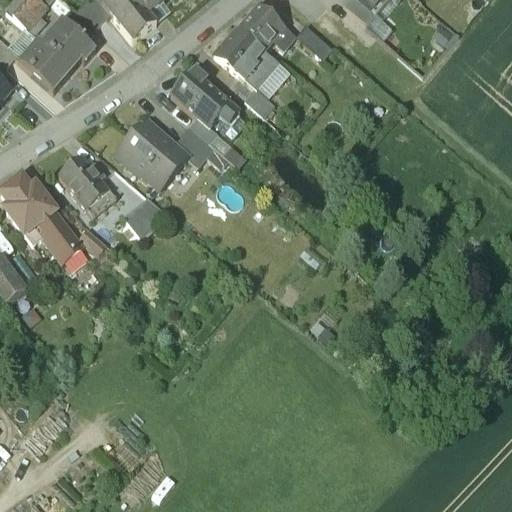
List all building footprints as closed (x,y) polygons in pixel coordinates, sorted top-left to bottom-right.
[(31,0),(24,0),(6,17),(21,31),(42,10),(31,0)] [(56,2),(53,0),(31,0),(42,10),(46,14),(56,2)] [(112,0),(101,10),(100,11),(109,21),(131,48),(154,30),(145,20),(161,6),(155,0),(112,0)] [(370,16),(352,0),(350,0),(342,10),(366,30),(377,17),(372,13),(370,16)] [(352,0),(370,16),(372,13),(383,0),(352,0)] [(101,10),(95,2),(76,18),(94,33),(109,21),(100,11),(101,10)] [(42,10),(21,31),(29,38),(49,16),(46,14),(42,10)] [(272,47),(284,34),(257,11),(235,35),(263,58),(272,47)] [(82,67),(93,54),(59,24),(51,33),(55,37),(43,49),(70,74),(78,64),(82,67)] [(332,54),(305,31),(295,42),(321,64),(332,54)] [(296,44),(284,34),(272,47),(285,58),(296,44)] [(263,58),(235,35),(213,60),(256,97),(267,83),(266,82),(276,70),(263,58)] [(35,43),(19,60),(25,65),(41,47),(35,43)] [(17,62),(0,46),(0,68),(6,75),(14,66),(17,62)] [(49,98),(70,74),(43,49),(41,47),(25,65),(19,60),(17,62),(14,66),(49,98)] [(236,120),(239,118),(204,88),(207,86),(192,74),(169,101),(196,124),(197,123),(208,110),(219,119),(218,124),(218,133),(232,145),(246,129),(236,120)] [(0,82),(0,114),(16,96),(0,82)] [(274,112),(256,97),(246,109),(264,124),(274,112)] [(208,110),(197,123),(210,134),(218,124),(219,119),(208,110)] [(210,134),(197,123),(196,124),(188,133),(208,150),(216,140),(210,134)] [(172,151),(145,129),(133,143),(131,141),(114,160),(133,176),(135,174),(159,194),(185,164),(186,163),(172,151)] [(208,150),(188,133),(172,151),(186,163),(185,164),(195,172),(212,153),(208,150)] [(81,162),(57,181),(92,224),(116,204),(101,186),(105,183),(95,169),(90,173),(81,162)] [(81,253),(34,191),(30,195),(21,183),(0,199),(9,211),(4,215),(32,251),(42,244),(61,269),(81,253)] [(166,221),(146,203),(135,217),(155,234),(166,221)] [(135,217),(132,215),(124,223),(143,245),(155,234),(135,217)] [(105,251),(87,235),(79,244),(97,260),(105,251)] [(0,303),(6,311),(23,298),(0,268),(0,303)] [(432,281),(421,295),(431,303),(442,289),(432,281)]
